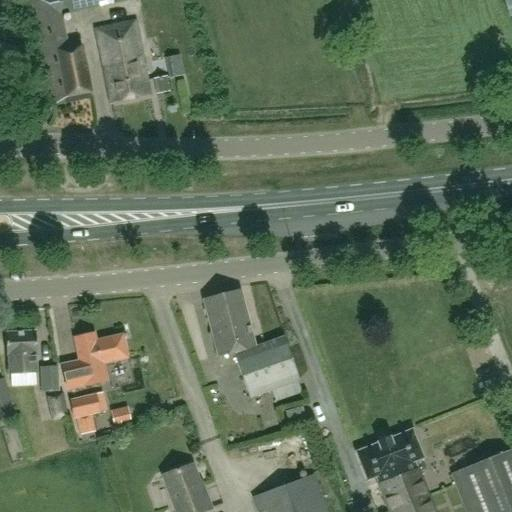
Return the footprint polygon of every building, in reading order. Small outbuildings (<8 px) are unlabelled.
[(112,0),(26,0),(46,106),(89,98),(80,48),(68,50),(62,15),(114,6),(112,0)] [(149,96),(135,23),(95,31),(109,104),(149,96)] [(169,94),(166,77),(152,80),(154,96),(169,94)] [(242,293),(203,302),(217,361),(234,357),(248,402),(299,385),(284,338),(255,348),(242,293)] [(37,375),(36,355),(35,333),(5,336),(6,358),(7,376),(37,375)] [(127,359),(121,336),(95,342),(94,335),(74,339),(79,362),(61,366),(67,391),(106,382),(102,365),(127,359)] [(39,368),(40,393),(59,392),(58,367),(39,368)] [(0,382),(0,423),(16,419),(5,381),(0,382)] [(46,398),(52,422),(67,419),(62,395),(46,398)] [(102,395),(67,401),(72,422),(106,413),(102,395)] [(128,408),(110,412),(114,428),(121,426),(120,424),(131,421),(128,408)] [(304,421),(301,408),(284,412),(287,425),(304,421)] [(375,477),(388,511),(432,511),(413,462),(423,458),(412,429),(389,438),(376,442),(377,443),(354,452),(365,480),(375,477)] [(511,511),(511,451),(451,475),(464,511),(511,511)] [(192,465),(162,477),(175,511),(207,511),(210,511),(192,465)] [(324,511),(312,476),(252,499),(256,511),(324,511)] [(347,506),(349,511),(360,511),(356,502),(347,506)]
